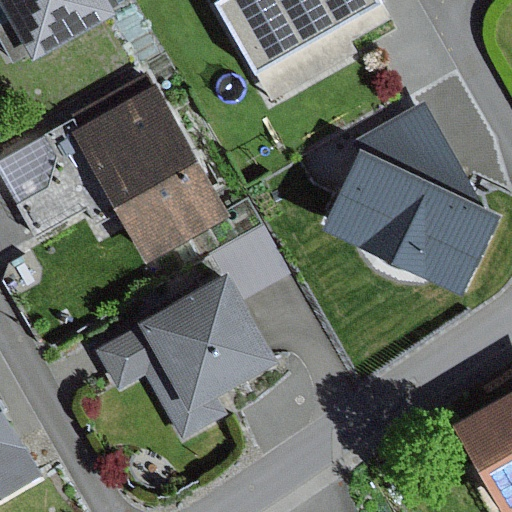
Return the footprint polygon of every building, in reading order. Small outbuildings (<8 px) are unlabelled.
[(0,0),(0,20),(22,60),(27,70),(108,24),(94,0),(0,0)] [(230,0),(209,12),(249,83),(375,11),(368,0),(230,0)] [(375,11),(249,83),(263,108),(352,56),(347,47),(383,26),(375,11)] [(0,20),(0,53),(8,67),(22,60),(0,20)] [(110,220),(140,273),(226,224),(151,92),(77,134),(70,122),(0,161),(0,182),(33,241),(82,213),(92,230),(110,220)] [(470,194),(421,106),(348,146),(354,158),(316,240),(454,305),(492,224),(462,210),(470,194)] [(221,286),(232,307),(288,278),(262,226),(205,256),(221,286)] [(221,286),(93,355),(116,396),(145,381),(158,374),(183,420),(215,402),(269,374),(232,307),(221,286)] [(183,420),(158,374),(145,381),(180,444),(225,420),(215,402),(183,420)] [(511,387),(461,417),(511,504),(511,387)] [(0,423),(0,502),(34,482),(0,423)]
